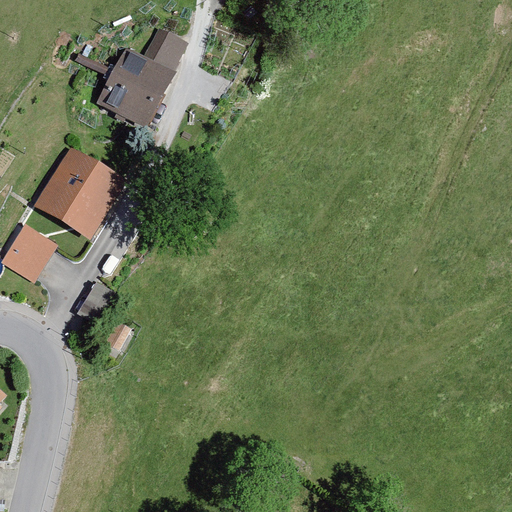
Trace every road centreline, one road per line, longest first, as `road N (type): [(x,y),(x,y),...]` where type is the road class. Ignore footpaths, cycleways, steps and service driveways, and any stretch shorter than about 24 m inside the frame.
road 1 (track): [(38,347),(110,244),(199,59),(202,0)]
road 2 (unclassified): [(22,511),(48,372),(38,347),(0,327)]
